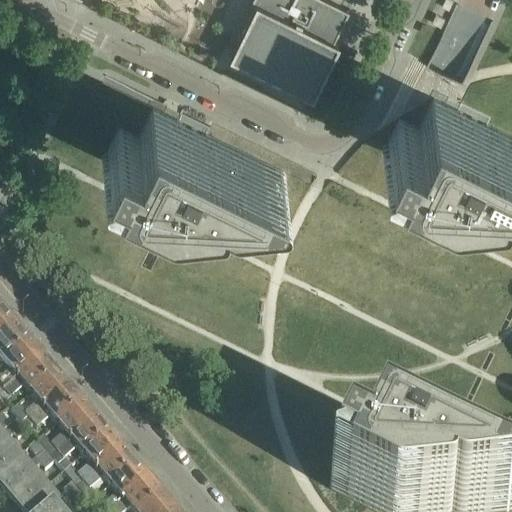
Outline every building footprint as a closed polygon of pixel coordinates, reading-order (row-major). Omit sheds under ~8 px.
[(341,24),(347,11),(348,11),(349,9),(348,8),(347,9),(328,0),(251,0),(251,2),(255,4),(230,55),(312,95),(338,42),(334,40),(342,24),(341,24)] [(511,137),(457,110),(443,103),(433,98),(419,127),(420,127),(420,129),(399,119),(388,141),(391,143),(384,146),(383,146),(383,147),(382,148),(382,149),(382,150),(382,151),(383,152),(445,182),(447,183),(448,183),(451,184),(454,184),(499,179),(501,178),(502,178),(503,177),(503,176),(504,175),(504,174),(507,175),(510,177),(511,177),(511,137)] [(283,171),(205,133),(165,113),(153,107),(139,135),(140,136),(139,138),(118,127),(107,150),(110,152),(104,154),(103,154),(102,155),(101,156),(101,157),(101,158),(101,159),(102,160),(103,161),(165,191),(167,192),(170,193),(174,193),(219,188),(220,187),(221,187),(222,186),(223,184),(223,183),(223,182),(228,185),(230,185),(233,186),(235,186),(281,181),(283,181),(284,180),(285,179),(285,178),(285,177),(285,176),(285,175),(285,174),(284,172),(283,171)] [(0,338),(6,334),(8,337),(18,329),(3,312),(0,314),(0,338)] [(0,360),(4,365),(30,343),(18,329),(8,337),(6,334),(0,338),(0,360)] [(0,395),(25,374),(23,372),(32,365),(35,368),(44,360),(30,343),(4,365),(11,373),(0,382),(0,395)] [(25,374),(0,395),(0,399),(4,404),(10,399),(23,387),(30,395),(56,373),(44,360),(35,368),(32,365),(23,372),(25,374)] [(18,406),(11,412),(17,420),(23,426),(24,428),(51,404),(50,403),(59,395),(61,398),(71,390),(56,373),(30,395),(37,404),(25,414),(18,406)] [(51,404),(24,428),(26,431),(27,432),(33,427),(36,430),(38,428),(50,418),(57,426),(82,404),(71,390),(61,398),(59,395),(50,403),(51,404)] [(45,436),(37,443),(45,452),(50,458),(78,435),(76,433),(85,426),(88,429),(97,421),(82,404),(57,426),(64,434),(52,444),(45,436)] [(8,427),(0,433),(0,445),(4,442),(14,434),(23,426),(17,420),(9,428),(8,427)] [(78,435),(50,458),(54,462),(57,466),(63,461),(77,449),(83,457),(109,435),(97,421),(88,429),(85,426),(76,433),(78,435)] [(14,434),(18,438),(26,431),(24,428),(23,426),(14,434)] [(78,476),(70,482),(72,484),(76,488),(77,489),(104,465),(102,464),(111,456),(114,459),(123,451),(109,435),(83,457),(90,465),(78,476)] [(511,501),(405,449),(392,442),(381,437),(367,465),(368,465),(367,467),(346,457),(335,480),(339,481),(338,482),(331,484),(330,485),(330,486),(329,487),(329,488),(330,488),(330,489),(330,490),(331,490),(375,511),(451,511),(499,511),(509,511),(511,511),(511,510),(511,509),(511,501)] [(0,472),(17,458),(8,448),(4,442),(0,445),(0,472)] [(104,465),(77,489),(81,494),(90,504),(96,499),(89,491),(103,479),(110,487),(135,465),(123,451),(114,459),(111,456),(102,464),(104,465)] [(36,460),(41,465),(50,458),(45,452),(36,460)] [(0,472),(0,488),(6,495),(31,474),(41,465),(36,460),(26,469),(17,458),(0,472)] [(50,458),(41,465),(45,470),(54,462),(50,458)] [(96,499),(90,504),(96,511),(111,511),(130,496),(129,495),(138,487),(140,490),(150,482),(135,465),(110,487),(117,495),(103,507),(96,499)] [(44,489),(31,474),(6,495),(20,511),(45,490),(44,489)] [(130,496),(111,511),(126,511),(129,510),(130,511),(142,511),(162,496),(150,482),(140,490),(138,487),(129,495),(130,496)] [(66,498),(77,489),(76,488),(72,484),(61,493),(63,495),(66,498)] [(61,511),(73,502),(72,501),(81,494),(77,489),(66,498),(58,505),(49,511),(61,511)] [(55,502),(45,490),(20,511),(49,511),(58,505),(55,502)] [(175,511),(162,496),(142,511),(175,511)]
